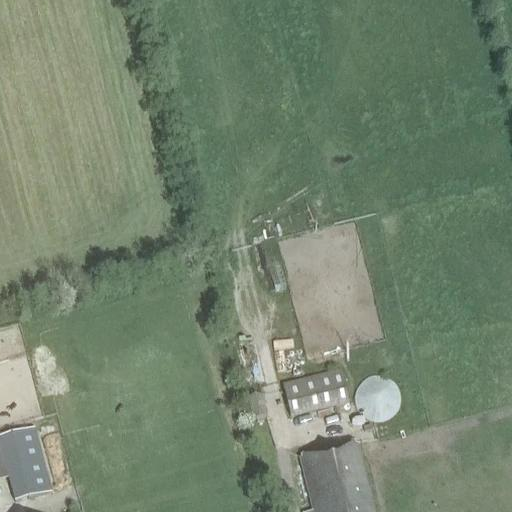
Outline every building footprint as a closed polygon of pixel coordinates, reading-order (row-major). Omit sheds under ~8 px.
[(349,407),(340,372),(282,386),(290,421),(349,407)] [(401,420),(401,380),(360,381),(360,420),(401,420)] [(266,420),(262,398),(248,401),(253,423),(266,420)] [(51,495),(35,431),(0,440),(0,451),(14,505),(51,495)] [(371,511),(355,446),(300,460),(313,511),(371,511)]
